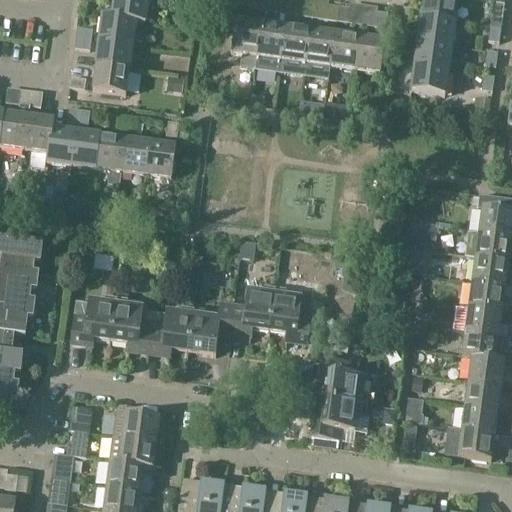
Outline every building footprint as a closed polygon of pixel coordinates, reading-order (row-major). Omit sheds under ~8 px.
[(144,26),(148,1),(142,0),(114,0),(111,20),(135,23),(135,25),(144,26)] [(238,0),(237,10),(248,12),(250,0),(238,0)] [(275,15),(286,17),(288,2),(277,0),(275,15)] [(454,24),(457,0),(453,0),(423,0),(421,20),(454,24)] [(299,3),(288,2),(286,17),(297,19),(299,3)] [(491,19),(501,21),(503,6),(493,4),(491,19)] [(324,22),(335,24),(337,9),(327,7),(324,22)] [(349,10),(337,9),(335,24),(346,25),(349,10)] [(373,29),(385,31),(387,16),(376,14),(373,29)] [(286,17),(275,15),(273,28),(260,26),(255,60),(280,63),(284,30),(286,17)] [(135,23),(111,20),(102,18),(98,44),(132,49),(135,25),(135,23)] [(421,20),(417,44),(451,49),(454,24),(421,20)] [(254,72),(255,60),(260,27),(235,23),(230,56),(242,58),(240,70),(254,72)] [(487,44),(498,45),(500,30),(489,29),(487,44)] [(77,30),(75,41),(91,43),(92,32),(77,30)] [(309,33),(284,30),(280,63),(304,66),(309,33)] [(333,37),(309,33),(304,66),(329,70),(333,37)] [(329,70),(354,73),(358,40),(333,37),(329,70)] [(358,40),(354,73),(379,76),(384,43),(358,40)] [(89,54),(91,43),(75,41),(74,52),(89,54)] [(98,44),(95,69),(128,73),(132,49),(98,44)] [(417,44),(414,69),(447,73),(451,49),(417,44)] [(484,69),(495,70),(497,55),(486,53),(484,69)] [(125,99),(128,73),(95,69),(92,94),(125,99)] [(444,99),(447,73),(414,69),(411,94),(444,99)] [(493,79),(483,78),(481,93),(491,95),(493,79)] [(68,91),(83,93),(85,82),(70,80),(68,91)] [(184,83),(174,81),(172,95),(182,96),(184,83)] [(18,119),(3,116),(0,137),(0,149),(23,153),(28,120),(29,110),(31,94),(21,93),(18,112),(19,112),(18,119)] [(31,94),(29,110),(40,111),(42,96),(31,94)] [(488,115),(490,101),(478,100),(476,114),(488,115)] [(66,127),(77,128),(79,113),(68,111),(66,127)] [(89,114),(79,113),(77,128),(87,129),(89,114)] [(115,133),(126,135),(128,119),(117,118),(115,133)] [(138,121),(128,119),(126,135),(136,136),(138,121)] [(45,166),(46,166),(52,123),(28,120),(23,153),(47,156),(45,166)] [(46,166),(71,169),(76,136),(52,133),(53,123),(52,123),(46,166)] [(167,125),(165,140),(176,141),(178,126),(167,125)] [(100,139),(76,136),(71,169),(96,172),(100,139)] [(125,142),(100,139),(96,172),(109,174),(107,188),(118,190),(120,175),(125,142)] [(149,146),(125,142),(120,175),(145,179),(149,146)] [(175,149),(149,146),(145,179),(170,182),(175,149)] [(477,211),(481,212),(478,235),(511,239),(511,214),(510,214),(511,203),(479,198),(477,211)] [(405,243),(418,245),(420,229),(407,227),(405,243)] [(464,260),(474,261),(475,259),(508,264),(510,250),(511,249),(511,239),(478,235),(467,234),(464,260)] [(16,358),(11,357),(13,338),(24,339),(36,247),(5,243),(4,252),(0,251),(0,421),(8,423),(16,358)] [(241,245),(238,264),(253,265),(254,259),(255,248),(255,247),(254,247),(241,245)] [(508,264),(475,259),(474,261),(471,284),(504,288),(511,289),(511,275),(511,276),(511,281),(505,281),(508,264)] [(197,276),(198,265),(187,264),(186,270),(190,275),(197,276)] [(421,301),(423,282),(414,281),(411,300),(421,301)] [(511,289),(504,288),(471,284),(468,308),(501,313),(504,290),(511,290),(511,291),(511,301),(511,289)] [(242,331),(268,335),(274,291),(263,290),(262,297),(246,295),(244,310),(233,309),(230,335),(241,336),(242,331)] [(285,293),(274,291),(268,335),(295,338),(294,343),(307,345),(311,319),(298,318),(301,303),(284,301),(285,293)] [(83,341),(110,345),(115,301),(104,300),(103,308),(75,304),(70,345),(83,346),(83,341)] [(127,303),(115,301),(110,345),(136,348),(136,353),(147,355),(152,314),(147,314),(147,313),(147,312),(146,311),(145,310),(143,309),(144,306),(127,304),(127,303)] [(405,323),(407,306),(397,305),(395,321),(405,323)] [(204,313),(193,312),(187,355),(215,359),(218,333),(230,335),(233,309),(218,307),(216,323),(203,321),(204,313)] [(468,308),(464,333),(498,338),(501,313),(468,308)] [(161,352),(187,355),(193,312),(182,310),(181,318),(152,314),(147,355),(160,357),(161,352)] [(419,329),(416,351),(426,353),(429,331),(419,329)] [(511,339),(505,339),(498,338),(464,333),(461,358),(504,364),(504,363),(494,362),(496,347),(500,347),(499,353),(511,355),(511,339)] [(500,388),(504,364),(461,358),(461,359),(470,361),(467,384),(500,388)] [(326,376),(322,402),(366,408),(367,397),(360,396),(362,380),(347,377),(348,365),(322,362),(321,375),(326,376)] [(410,394),(420,396),(421,383),(412,381),(410,394)] [(500,388),(467,384),(464,408),(497,413),(500,388)] [(364,419),(366,408),(322,402),(319,428),(314,428),(312,441),(338,444),(339,432),(354,434),(356,418),(364,419)] [(420,419),(421,416),(422,404),(408,403),(406,414),(404,426),(421,428),(426,428),(427,421),(422,420),(422,419),(420,419)] [(158,420),(135,417),(135,411),(116,408),(112,439),(155,445),(161,445),(164,430),(157,429),(158,420)] [(464,408),(461,433),(494,438),(497,413),(464,408)] [(92,412),(76,410),(75,421),(90,423),(92,412)] [(381,427),(395,428),(397,414),(383,412),(381,427)] [(405,430),(404,439),(415,441),(416,431),(405,430)] [(511,440),(510,440),(494,438),(461,433),(457,459),(490,463),(492,449),(511,451),(511,440)] [(89,436),(74,434),(72,445),(87,447),(89,436)] [(154,453),(155,445),(112,439),(109,464),(152,469),(152,468),(158,469),(160,454),(154,453)] [(58,457),(56,469),(72,471),(73,459),(58,457)] [(151,471),(152,469),(109,464),(106,488),(139,493),(142,470),(151,471)] [(6,477),(4,492),(15,493),(17,478),(6,477)] [(220,511),(221,506),(224,482),(200,479),(197,503),(178,500),(176,511),(220,511)] [(53,493),(68,495),(70,484),(55,481),(53,493)] [(238,509),(221,506),(220,511),(262,511),(263,511),(266,488),(242,485),(238,509)] [(106,488),(102,511),(136,511),(139,493),(106,488)] [(262,511),(304,511),(307,494),(283,490),(280,511),(263,511),(262,511)] [(347,511),(349,499),(325,496),(322,511),(347,511)] [(13,511),(15,504),(0,501),(0,511),(13,511)] [(389,511),(391,505),(366,502),(364,511),(389,511)]
